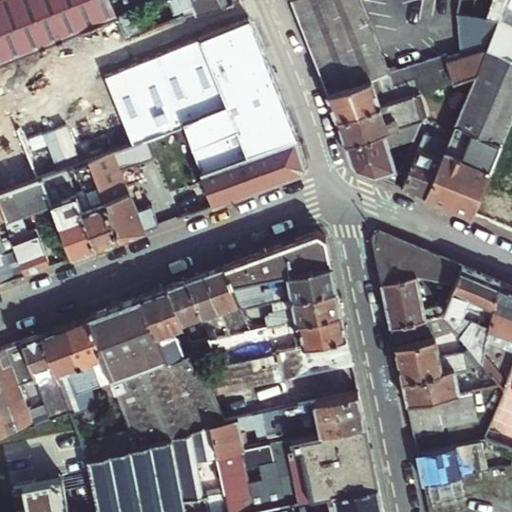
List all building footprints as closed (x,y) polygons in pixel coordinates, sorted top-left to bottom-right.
[(0,0),(0,62),(86,27),(117,15),(111,0),(0,0)] [(165,0),(170,10),(178,7),(180,15),(217,0),(165,0)] [(289,0),(310,49),(326,90),(390,69),(362,0),(289,0)] [(511,0),(507,0),(498,20),(491,39),(486,51),(511,61),(511,0)] [(491,0),(486,18),(498,20),(507,0),(491,0)] [(126,37),(138,32),(130,9),(117,15),(126,37)] [(486,18),(456,13),(459,48),(491,39),(498,20),(486,18)] [(200,170),(296,134),(279,92),(248,17),(105,76),(132,142),(146,137),(182,124),(200,170)] [(486,51),(491,39),(459,48),(460,54),(446,58),(451,80),(477,72),(486,51)] [(450,136),(447,143),(424,195),(449,206),(469,214),(500,140),(510,116),(511,112),(511,61),(486,51),(477,72),(453,129),(450,136)] [(332,103),(337,116),(435,85),(451,80),(446,58),(445,53),(390,69),(326,90),(332,103)] [(435,85),(337,116),(341,130),(344,141),(422,117),(435,85)] [(388,145),(413,138),(422,117),(344,141),(348,154),(350,160),(357,168),(374,174),(395,168),(388,145)] [(444,125),(441,132),(450,136),(453,129),(444,125)] [(424,195),(447,143),(423,132),(401,185),(413,190),(424,195)] [(200,170),(212,204),(286,176),(302,171),(306,163),(296,134),(200,170)] [(89,158),(104,197),(128,188),(121,170),(154,158),(146,137),(132,142),(89,158)] [(80,208),(95,247),(108,242),(119,238),(104,197),(89,158),(66,167),(68,174),(78,170),(85,188),(91,204),(80,208)] [(55,182),(69,177),(68,174),(66,167),(56,171),(51,172),(55,182)] [(61,199),(55,182),(51,172),(42,176),(52,202),(61,199)] [(42,176),(0,191),(0,207),(4,218),(10,233),(25,273),(44,266),(48,265),(28,211),(52,202),(42,176)] [(75,194),(80,208),(91,204),(85,188),(75,192),(75,194)] [(158,224),(150,204),(135,209),(128,188),(104,197),(119,238),(158,224)] [(52,202),(71,256),(85,251),(95,247),(80,208),(75,194),(61,199),(52,202)] [(370,236),(379,281),(413,274),(450,289),(460,264),(427,250),(377,229),(370,236)] [(270,249),(224,266),(230,283),(257,277),(286,271),(330,261),(325,236),(317,231),(270,249)] [(0,282),(11,278),(25,273),(10,233),(0,236),(0,282)] [(238,304),(239,307),(277,298),(335,286),(333,274),(330,261),(286,271),(288,281),(259,288),(257,277),(230,283),(238,304)] [(468,302),(487,310),(499,280),(484,274),(460,264),(450,289),(443,305),(439,315),(453,331),(455,334),(461,318),(468,302)] [(215,269),(205,273),(219,311),(238,304),(230,283),(224,266),(215,269)] [(197,276),(187,279),(201,317),(219,311),(205,273),(197,276)] [(385,310),(388,325),(439,314),(439,315),(443,305),(421,310),(413,274),(379,281),(385,310)] [(168,286),(181,324),(201,317),(187,279),(178,283),(168,286)] [(511,285),(499,280),(487,310),(493,313),(490,330),(480,326),(469,351),(478,362),(483,368),(485,355),(488,341),(497,343),(511,307),(511,285)] [(190,347),(181,324),(168,286),(160,289),(140,297),(166,366),(167,366),(171,375),(197,364),(190,347)] [(267,325),(300,318),(340,309),(338,300),(335,286),(277,298),(279,308),(268,310),(269,313),(264,314),(267,325)] [(88,316),(112,381),(129,425),(136,446),(189,433),(211,423),(224,420),(211,393),(198,367),(197,364),(171,375),(167,366),(166,366),(140,297),(132,300),(117,305),(100,311),(88,316)] [(511,307),(497,343),(511,348),(511,307)] [(305,343),(345,334),(343,326),(340,309),(300,318),(305,343)] [(267,325),(264,314),(244,318),(248,329),(267,325)] [(392,344),(399,379),(451,368),(478,362),(469,351),(467,349),(464,352),(441,357),(436,335),(453,331),(439,315),(439,314),(388,325),(392,344)] [(77,320),(65,324),(89,389),(112,381),(88,316),(77,320)] [(469,351),(480,326),(461,318),(455,334),(467,349),(469,351)] [(56,328),(41,333),(67,402),(70,410),(70,412),(94,404),(89,389),(65,324),(56,328)] [(22,340),(36,378),(46,405),(47,409),(67,402),(41,333),(34,336),(22,340)] [(349,351),(345,334),(305,343),(271,351),(277,378),(351,362),(349,351)] [(0,348),(0,435),(33,424),(29,411),(19,384),(36,378),(22,340),(0,348)] [(277,378),(271,351),(198,367),(211,393),(277,378)] [(505,380),(485,355),(483,368),(501,390),(505,380)] [(402,395),(404,404),(456,393),(451,368),(399,379),(402,395)] [(360,407),(357,390),(263,412),(268,436),(313,426),(315,431),(363,421),(360,407)] [(456,393),(404,404),(408,419),(411,435),(439,429),(438,425),(475,417),(469,390),(456,393)] [(47,409),(50,417),(70,410),(67,402),(47,409)] [(29,411),(33,424),(50,417),(47,409),(46,405),(29,411)] [(252,439),(268,436),(263,412),(224,420),(211,423),(217,451),(239,447),(235,431),(249,428),(252,439)] [(292,500),(322,493),(376,482),(370,454),(365,428),(363,421),(315,431),(269,441),(239,447),(217,451),(218,458),(226,493),(229,511),(233,511),(261,506),(292,500)] [(111,451),(86,457),(90,474),(96,511),(180,511),(178,503),(203,498),(196,463),(218,458),(217,451),(211,423),(189,433),(136,446),(111,451)] [(111,451),(136,446),(129,425),(105,435),(111,451)] [(105,435),(82,443),(86,457),(111,451),(105,435)] [(421,481),(491,466),(484,437),(482,436),(481,438),(415,452),(418,470),(421,481)] [(16,511),(96,511),(90,474),(12,489),(16,511)] [(382,511),(376,482),(322,493),(325,511),(382,511)] [(229,511),(226,493),(206,497),(209,511),(229,511)] [(325,511),(322,493),(292,500),(293,511),(325,511)] [(293,511),(292,500),(261,506),(262,510),(275,508),(275,511),(293,511)]
